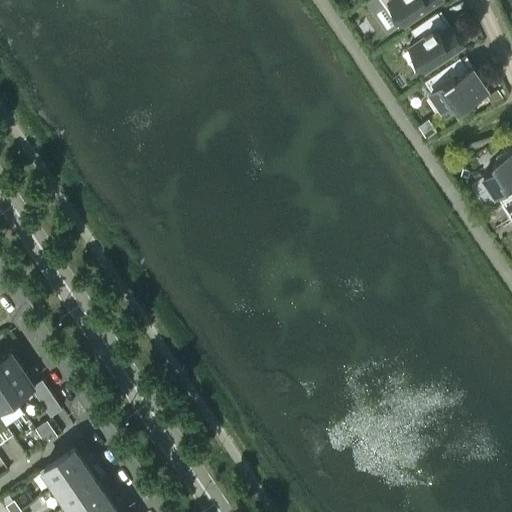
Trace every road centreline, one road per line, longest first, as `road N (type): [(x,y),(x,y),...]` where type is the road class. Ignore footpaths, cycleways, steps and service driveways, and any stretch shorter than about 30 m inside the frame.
road 1 (tertiary): [(0,191),(218,511)]
road 2 (residential): [(0,281),(152,511)]
